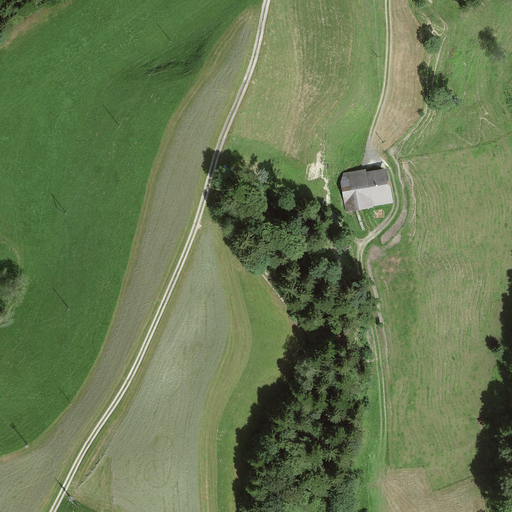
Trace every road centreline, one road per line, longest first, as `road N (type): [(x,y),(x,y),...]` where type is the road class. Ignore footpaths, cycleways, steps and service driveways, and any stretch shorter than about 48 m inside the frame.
road 1 (track): [(268,0),(250,74),(164,305),(49,511)]
road 2 (track): [(372,159),(387,82),(388,0)]
